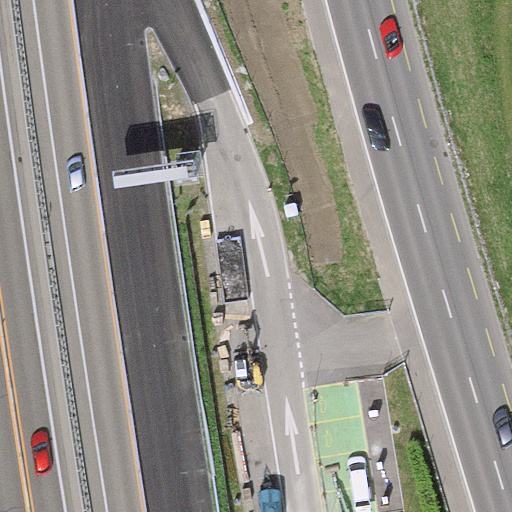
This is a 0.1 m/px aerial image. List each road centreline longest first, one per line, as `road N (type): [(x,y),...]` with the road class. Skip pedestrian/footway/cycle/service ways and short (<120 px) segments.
road 1 (secondary): [(360,0),(511,501)]
road 2 (motorway): [(154,511),(74,0)]
road 3 (motorway): [(0,303),(29,511)]
